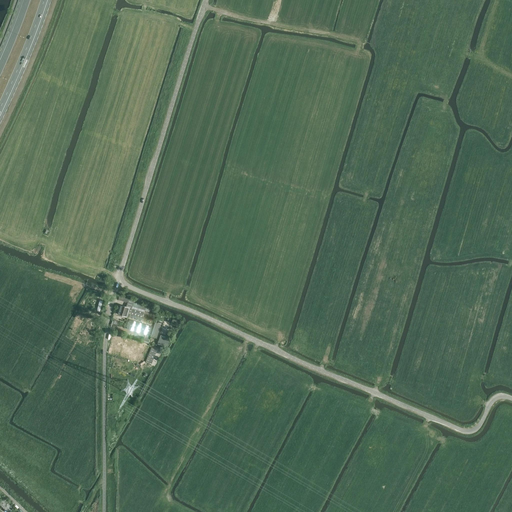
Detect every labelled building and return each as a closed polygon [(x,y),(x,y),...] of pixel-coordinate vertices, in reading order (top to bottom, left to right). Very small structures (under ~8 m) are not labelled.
[(141,321),(144,312),(130,308),(120,305),(118,314),(127,317),(130,318),(141,321)] [(173,318),(168,330),(175,333),(180,321),(173,318)] [(149,336),(152,327),(130,320),(127,329),(149,336)] [(168,347),(170,340),(160,337),(158,343),(168,347)] [(151,364),(158,349),(152,347),(145,362),(151,364)] [(7,511),(12,507),(9,504),(9,503),(5,500),(3,499),(0,502),(0,505),(7,511)]
